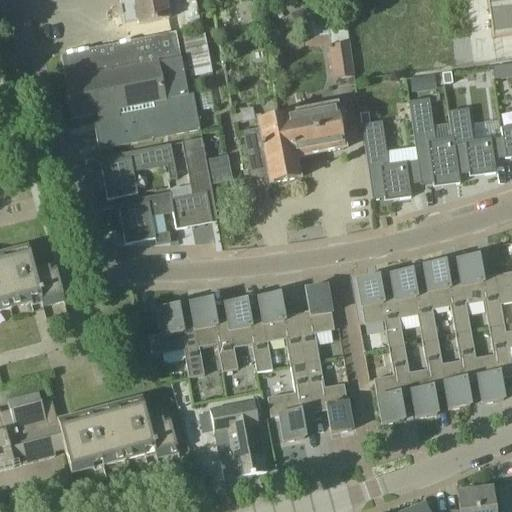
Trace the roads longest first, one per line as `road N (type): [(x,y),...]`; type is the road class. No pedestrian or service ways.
road 1 (residential): [(0,1),(13,9),(106,266),(135,274),(278,267),(382,249),(511,211)]
road 2 (tertiary): [(309,511),(435,472),(511,437)]
